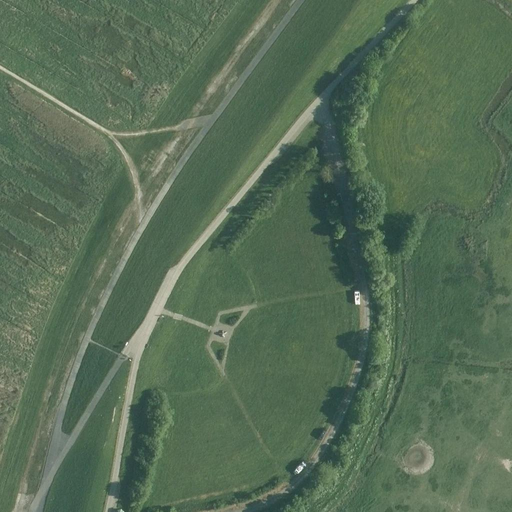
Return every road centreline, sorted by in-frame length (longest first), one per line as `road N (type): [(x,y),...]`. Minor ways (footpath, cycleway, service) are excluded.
road 1 (unclassified): [(109,511),(142,338),(187,255),(417,0)]
road 2 (track): [(302,0),(141,228),(88,338),(47,471)]
road 3 (track): [(214,120),(110,132),(0,66)]
road 4 (track): [(223,332),(223,369),(291,488)]
road 5 (track): [(142,338),(47,471)]
road 6 (track): [(215,329),(231,330),(258,305),(363,288)]
